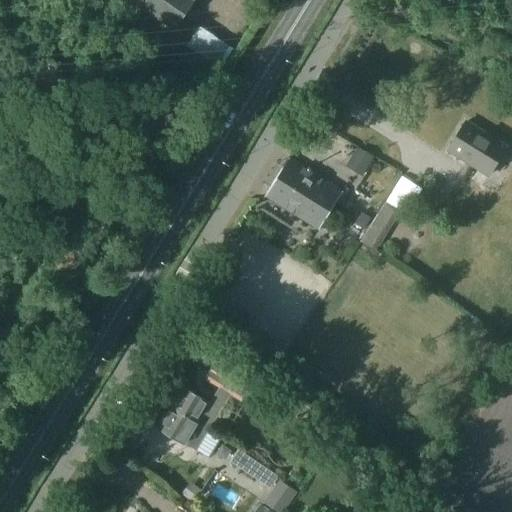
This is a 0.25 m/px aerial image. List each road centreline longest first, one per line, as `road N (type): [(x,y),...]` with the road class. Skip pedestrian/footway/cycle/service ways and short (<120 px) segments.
road 1 (unclassified): [(37,511),(352,0)]
road 2 (primary): [(0,500),(309,0)]
